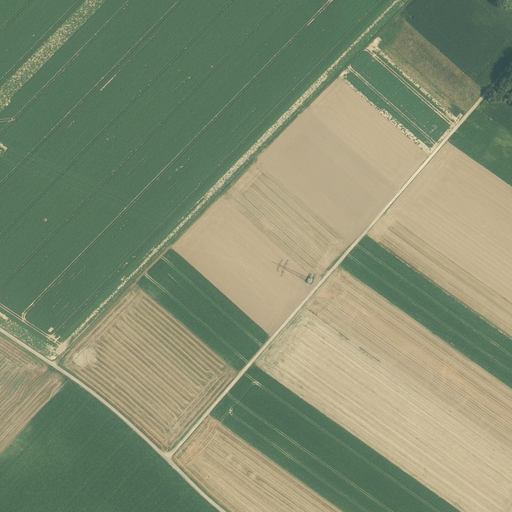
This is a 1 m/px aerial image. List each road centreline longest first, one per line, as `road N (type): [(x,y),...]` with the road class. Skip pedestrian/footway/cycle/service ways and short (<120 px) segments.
road 1 (track): [(55,368),(421,0)]
road 2 (track): [(170,462),(511,71)]
road 3 (track): [(0,330),(99,399),(170,462)]
